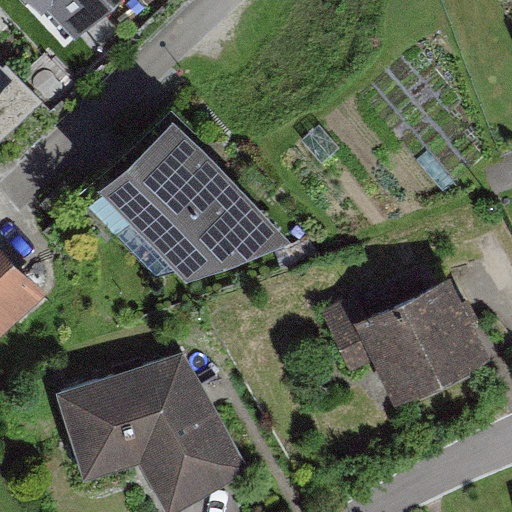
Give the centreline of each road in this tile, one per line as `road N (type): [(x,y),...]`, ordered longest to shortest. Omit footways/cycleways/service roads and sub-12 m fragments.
road 1 (residential): [(225,0),(18,194)]
road 2 (residential): [(511,446),(375,511)]
